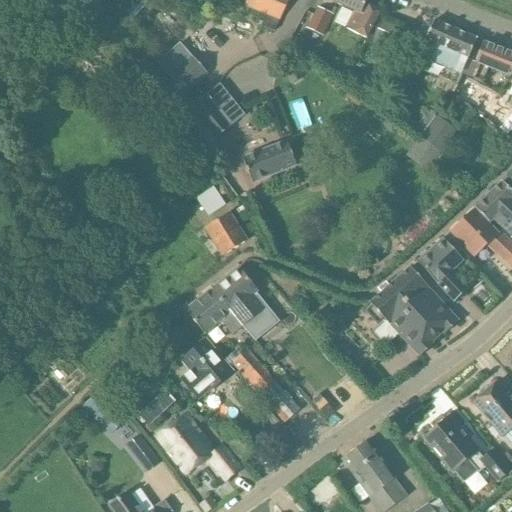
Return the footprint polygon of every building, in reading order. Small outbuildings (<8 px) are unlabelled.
[(237,0),(237,1),(266,14),(261,27),(275,33),(289,0),(237,0)] [(334,28),(365,41),(366,40),(377,18),(379,15),(363,9),(367,0),(334,0),(333,4),(342,8),(334,28)] [(332,14),(318,8),(308,29),(323,35),(332,14)] [(365,41),(384,50),(395,27),(377,18),(366,40),(365,41)] [(433,45),(422,70),(457,85),(461,76),(466,65),(468,59),(476,41),(434,23),(426,41),(426,42),(433,45)] [(511,73),(511,55),(483,44),(475,64),(510,78),(511,73)] [(158,64),(151,71),(163,84),(177,100),(178,100),(207,74),(207,73),(193,57),(192,58),(176,72),(164,59),(158,64)] [(280,74),(270,59),(258,68),(268,82),(280,74)] [(292,61),(281,69),(291,85),(303,77),(292,61)] [(466,65),(462,75),(474,80),(477,73),(475,69),(466,65)] [(204,97),(222,84),(214,74),(197,86),(204,97)] [(205,96),(185,112),(210,143),(244,116),(237,108),(230,99),(216,110),(205,96)] [(511,115),(499,130),(507,137),(506,138),(511,142),(511,115)] [(457,133),(436,117),(421,138),(441,153),(457,133)] [(296,167),(286,142),(242,159),(252,184),(296,167)] [(511,192),(502,183),(475,210),(488,223),(492,219),(511,238),(511,192)] [(226,207),(214,187),(196,198),(209,218),(226,207)] [(498,235),(474,209),(450,232),(474,258),(487,246),(510,272),(511,270),(511,247),(499,234),(498,235)] [(247,242),(230,215),(205,231),(222,258),(247,242)] [(463,262),(443,239),(417,263),(454,303),(468,290),(452,272),(463,262)] [(238,269),(212,290),(242,328),(247,333),(253,329),(269,316),(263,310),(253,296),(257,293),(238,269)] [(458,322),(409,270),(365,311),(378,325),(384,320),(419,358),(433,345),(424,336),(435,326),(444,335),(458,322)] [(212,290),(186,311),(198,327),(205,335),(221,322),(233,336),(237,332),(242,328),(212,290)] [(281,333),(307,365),(322,352),(295,321),(281,333)] [(60,341),(49,349),(56,358),(67,349),(60,341)] [(231,374),(205,342),(183,361),(191,371),(182,379),(199,400),(208,392),(209,392),(231,374)] [(244,352),(240,348),(228,358),(226,360),(230,365),(231,363),(285,423),(299,410),(246,350),(244,352)] [(308,367),(345,405),(361,389),(325,351),(308,367)] [(511,400),(497,383),(473,404),(503,439),(511,431),(511,400)] [(84,407),(98,422),(112,408),(98,393),(84,407)] [(214,452),(183,415),(154,440),(186,478),(207,460),(225,481),(240,470),(220,446),(214,452)] [(434,430),(424,438),(453,473),(455,472),(464,483),(477,472),(478,473),(485,467),(498,483),(510,472),(500,460),(492,451),(482,460),(477,454),(478,453),(461,433),(448,418),(446,419),(443,415),(430,426),(434,430)] [(66,418),(51,432),(58,439),(72,425),(66,418)] [(264,444),(243,419),(221,437),(242,462),(264,444)] [(159,463),(139,436),(127,445),(147,472),(159,463)] [(397,478),(369,440),(341,460),(369,498),(366,500),(375,511),(384,511),(403,498),(391,482),(397,478)] [(511,459),(507,453),(500,458),(511,472),(511,459)] [(141,511),(128,492),(109,505),(113,511),(172,511),(166,503),(153,511),(141,511)] [(210,498),(200,505),(204,511),(209,511),(217,507),(210,498)]
